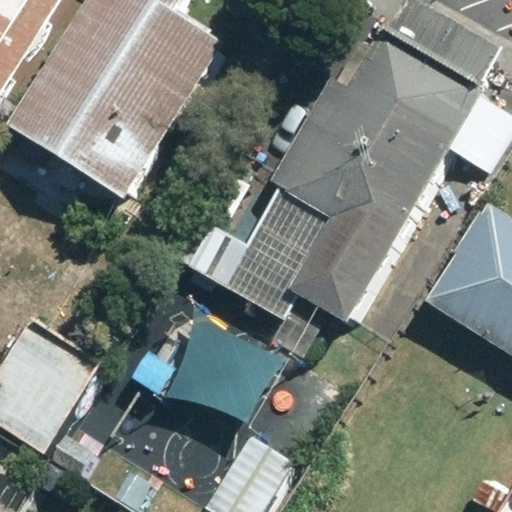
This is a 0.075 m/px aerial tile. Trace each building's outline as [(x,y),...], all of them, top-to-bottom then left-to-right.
[(0,0),(0,124),(80,0),(0,0)] [(200,0),(104,0),(17,136),(138,213),(239,56),(186,23),(200,0)] [(511,59),(511,50),(427,3),(404,43),(493,93),(511,59)] [(502,102),(397,41),(387,58),(369,48),(284,194),(346,230),(306,300),(367,335),(502,102)] [(511,218),(501,211),(439,312),(511,356),(511,218)] [(117,371),(49,328),(0,404),(0,422),(59,460),(117,371)] [(196,373),(156,350),(136,383),(176,407),(196,373)] [(284,511),(311,471),(269,444),(224,511),(284,511)]
